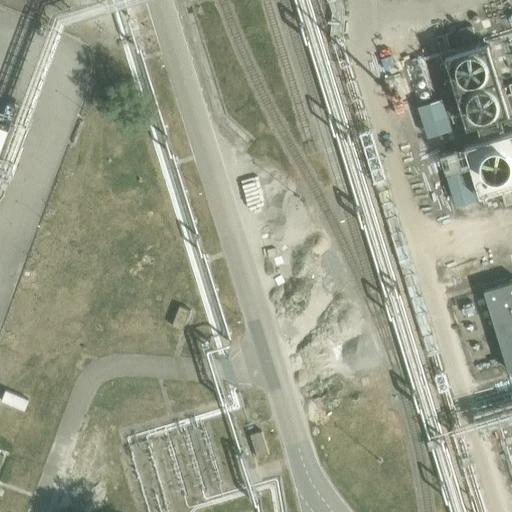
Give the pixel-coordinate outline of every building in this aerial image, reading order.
[(472,27),(459,31),(462,41),(475,37),(472,27)] [(511,76),(500,40),(460,53),(445,58),(468,129),(511,116),(500,81),(511,77),(511,76)] [(426,52),(411,58),(416,71),(431,66),(426,52)] [(439,82),(417,89),(431,135),(453,128),(439,82)] [(511,133),(463,148),(478,198),(511,187),(511,133)] [(457,205),(477,200),(468,169),(449,174),(457,205)] [(511,205),(511,198),(510,191),(501,193),(505,207),(511,205)] [(511,282),(508,284),(485,291),(509,372),(511,371),(511,282)] [(258,458),(269,455),(262,433),(251,436),(258,458)]
